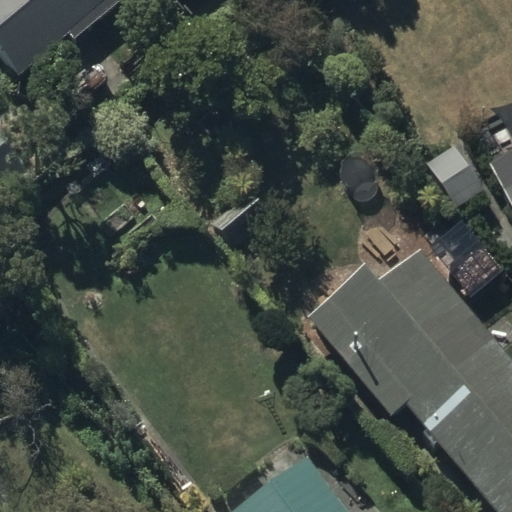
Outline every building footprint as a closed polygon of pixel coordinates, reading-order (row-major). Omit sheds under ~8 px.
[(0,0),(0,66),(17,87),(69,44),(74,51),(135,0),(0,0)] [(164,0),(173,10),(184,0),(164,0)] [(0,163),(0,211),(24,194),(0,163)] [(511,175),(488,188),(511,232),(511,175)] [(463,239),(429,267),(466,310),(500,281),(463,239)] [(511,511),(511,382),(416,268),(374,303),(360,286),(304,334),(387,433),(402,420),(479,511),(511,511)] [(123,367),(174,431),(207,404),(156,341),(123,367)] [(339,511),(308,470),(251,511),(339,511)]
